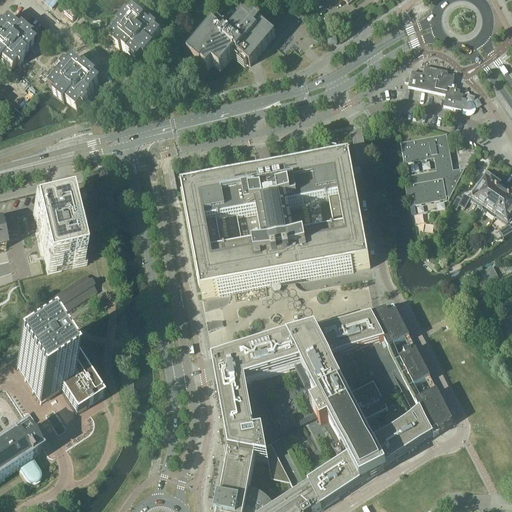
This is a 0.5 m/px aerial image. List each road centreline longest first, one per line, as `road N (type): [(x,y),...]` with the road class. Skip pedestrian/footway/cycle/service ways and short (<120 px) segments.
road 1 (unclassified): [(128,145),(176,419),(163,480),(138,511)]
road 2 (unclassified): [(182,511),(194,407),(141,142)]
road 3 (residential): [(335,93),(357,130),(380,270),(464,435)]
road 4 (tertiary): [(327,80),(129,134)]
road 5 (tertiary): [(141,142),(335,93)]
road 6 (residential): [(0,384),(20,393),(63,464),(63,485),(45,500)]
road 7 (tertiary): [(129,134),(0,167)]
road 8 (tertiary): [(0,176),(128,145)]
road 9 (tertiary): [(435,17),(327,80)]
